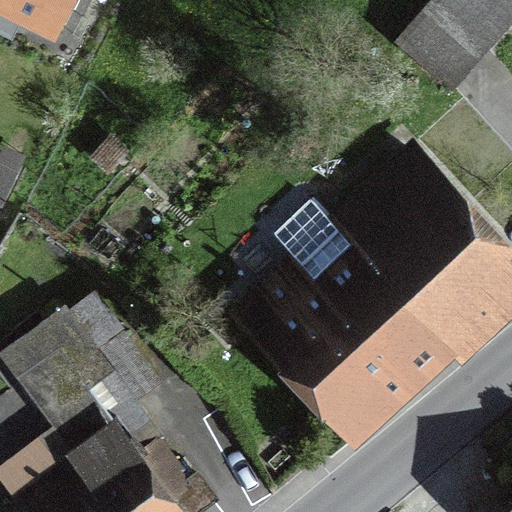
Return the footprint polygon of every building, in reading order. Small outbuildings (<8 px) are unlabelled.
[(0,0),(0,15),(63,46),(84,0),(0,0)] [(447,86),(511,11),(511,0),(435,0),(398,43),(447,86)] [(286,264),(241,306),(344,416),(509,262),(405,151),(329,223),(292,258),(286,264)] [(21,495),(20,496),(31,511),(196,511),(212,500),(194,476),(185,483),(154,442),(158,439),(91,349),(118,329),(92,294),(65,313),(61,307),(0,352),(0,357),(18,383),(21,381),(55,429),(75,455),(21,495)] [(135,400),(157,384),(119,333),(97,349),(135,400)]
